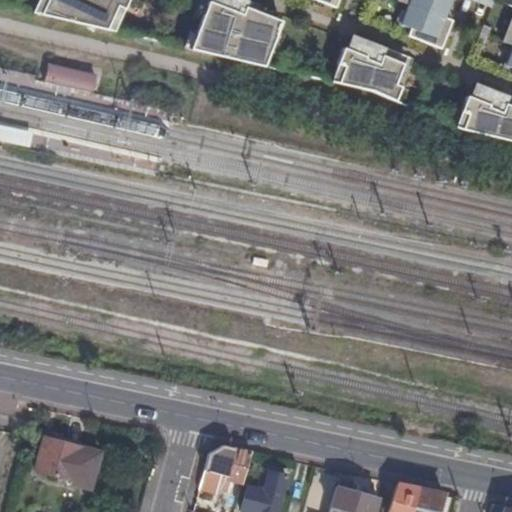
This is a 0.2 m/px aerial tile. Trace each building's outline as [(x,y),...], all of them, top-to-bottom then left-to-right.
[(110,19),(118,0),(51,0),(50,4),(110,19)] [(118,0),(110,19),(118,22),(127,0),(118,0)] [(212,13),(200,42),(258,55),(278,13),(257,3),(253,13),(223,0),(209,0),(205,10),(212,13)] [(405,0),(401,13),(410,16),(407,24),(443,38),(454,11),(445,8),(447,0),(405,0)] [(481,7),(476,27),(484,29),(489,9),(481,7)] [(511,9),(507,8),(499,29),(511,34),(503,54),(511,56),(511,57),(509,65),(511,65),(511,9)] [(339,30),(324,72),(395,88),(399,75),(393,73),(400,52),(339,30)] [(89,93),(93,75),(46,65),(42,83),(89,93)] [(511,103),(465,85),(453,116),(511,135),(511,103)] [(98,452),(43,437),(34,469),(71,479),(70,482),(90,487),(98,452)] [(241,482),(249,452),(221,446),(207,454),(199,482),(221,488),(223,483),(228,484),(229,480),(241,482)] [(273,511),(283,475),(266,471),(261,491),(246,487),(240,509),(251,511),(273,511)] [(412,511),(419,488),(397,483),(387,511),(412,511)] [(373,511),(377,498),(335,486),(327,511),(373,511)] [(436,511),(442,493),(419,488),(412,511),(436,511)]
